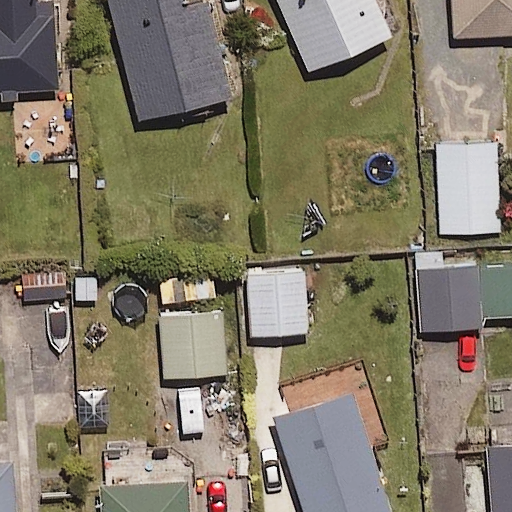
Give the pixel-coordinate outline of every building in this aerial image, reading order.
[(0,0),(0,86),(19,86),(18,80),(54,79),(52,0),(0,0)] [(113,0),(141,109),(234,85),(211,0),(113,0)] [(393,25),(382,0),(283,0),(310,61),(393,25)] [(511,21),(511,0),(451,0),(453,24),(511,21)] [(498,223),(494,132),(436,134),(439,225),(498,223)] [(479,305),(476,253),(440,255),(439,241),(413,242),(418,319),(480,316),(479,305)] [(154,256),(159,298),(216,291),(212,249),(154,256)] [(511,250),(476,253),(479,305),(511,303),(511,250)] [(306,321),(303,259),(246,261),(248,323),(306,321)] [(19,269),(24,296),(64,290),(60,263),(19,269)] [(220,299),(157,305),(162,365),(225,360),(220,299)] [(389,511),(351,381),(274,404),(306,511),(389,511)] [(511,511),(511,430),(486,432),(491,511),(511,511)] [(0,511),(14,511),(11,448),(0,448),(0,511)] [(188,511),(185,468),(99,474),(101,511),(188,511)]
